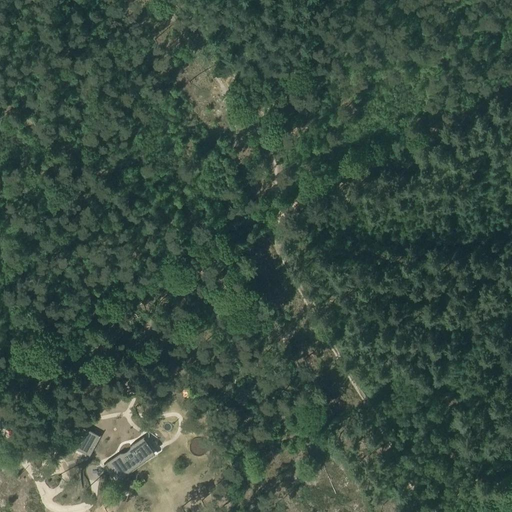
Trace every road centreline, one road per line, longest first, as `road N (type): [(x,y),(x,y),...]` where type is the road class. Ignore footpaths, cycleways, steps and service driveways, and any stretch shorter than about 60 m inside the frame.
road 1 (track): [(426,511),(255,221)]
road 2 (track): [(266,216),(206,244),(0,373)]
road 3 (track): [(511,88),(266,216)]
